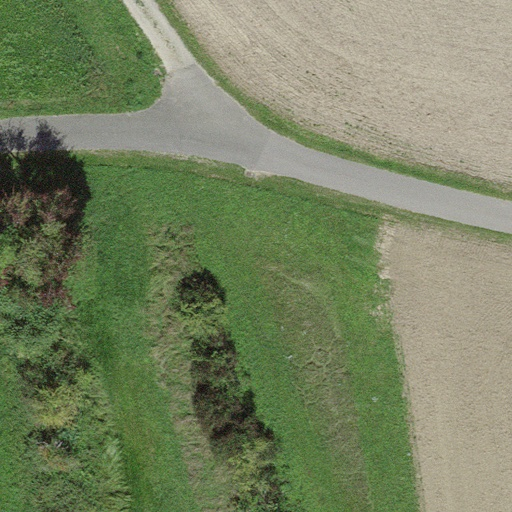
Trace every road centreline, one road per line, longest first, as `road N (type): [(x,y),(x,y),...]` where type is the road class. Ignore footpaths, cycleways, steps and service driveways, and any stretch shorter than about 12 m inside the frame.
road 1 (unclassified): [(511,205),(234,142),(0,137)]
road 2 (track): [(135,0),(234,142)]
